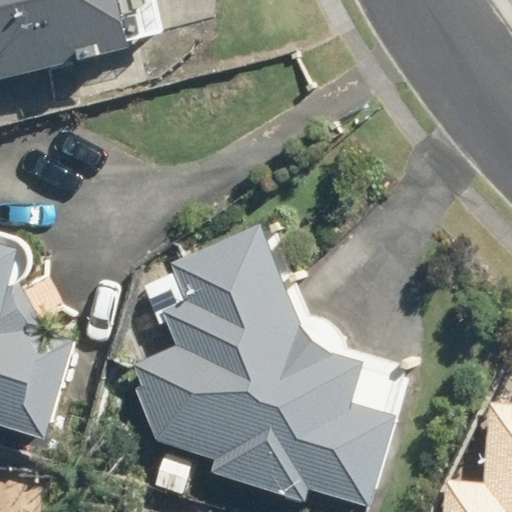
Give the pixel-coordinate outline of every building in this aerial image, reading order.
[(0,0),(0,111),(24,106),(19,85),(180,47),(169,0),(0,0)] [(155,375),(145,380),(167,427),(226,443),(224,455),(321,480),(325,467),(381,481),(415,353),(344,334),(317,309),(277,212),(181,253),(210,323),(145,354),(155,375)] [(0,407),(61,423),(88,319),(55,311),(32,270),(18,280),(32,228),(0,219),(0,407)] [(452,471),(450,511),(511,511),(511,395),(498,395),(494,473),(452,471)] [(170,449),(162,478),(189,485),(197,456),(170,449)]
